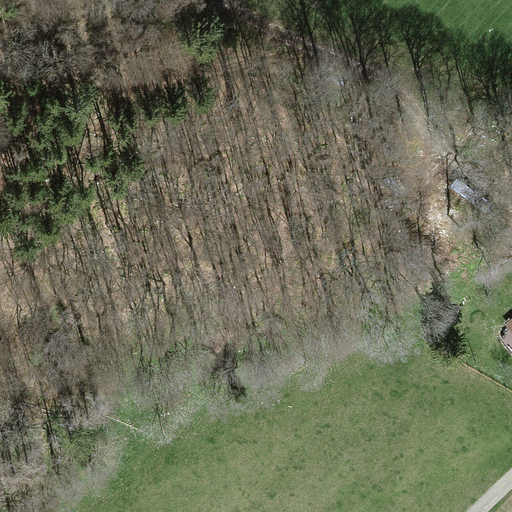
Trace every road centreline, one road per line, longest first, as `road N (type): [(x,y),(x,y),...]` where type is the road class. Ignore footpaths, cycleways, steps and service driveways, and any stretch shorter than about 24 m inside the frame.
road 1 (track): [(511,212),(456,197),(410,150),(212,0)]
road 2 (track): [(301,69),(166,84),(0,75)]
